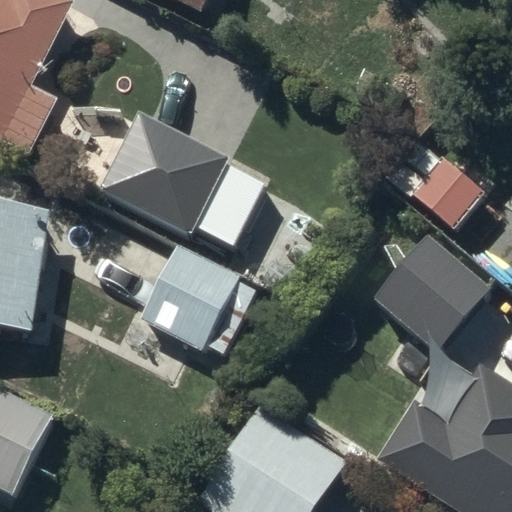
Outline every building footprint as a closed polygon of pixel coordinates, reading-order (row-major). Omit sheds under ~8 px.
[(0,0),(0,110),(48,133),(80,64),(39,45),(59,0),(0,0)] [(233,163),(144,117),(104,195),(193,241),(197,232),(237,252),(242,243),(263,254),(285,211),(265,201),(271,190),(230,169),(233,163)] [(487,201),(418,145),(388,183),(414,205),(418,200),(460,234),(487,201)] [(0,294),(30,298),(43,168),(0,163),(0,294)] [(492,287),(427,233),(390,278),(454,332),(492,287)] [(243,280),(182,249),(144,325),(206,356),(209,350),(227,360),(258,298),(239,288),(243,280)] [(416,378),(381,437),(510,511),(511,511),(511,359),(480,341),(448,396),(416,378)] [(56,419),(0,390),(0,489),(16,497),(56,419)] [(202,511),(320,511),(348,467),(259,412),(199,510),(202,511)]
